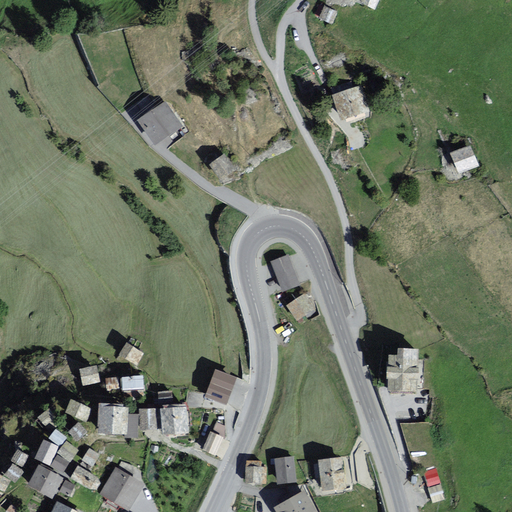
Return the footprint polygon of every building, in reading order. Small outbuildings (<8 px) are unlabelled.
[(378,0),(354,0),(353,2),(372,12),(378,0)] [(331,15),(320,8),(313,18),(324,25),(331,15)] [(365,109),(358,87),(335,95),(342,116),(365,109)] [(181,129),(165,108),(136,129),(152,150),(181,129)] [(469,146),(452,153),(459,171),(476,165),(469,146)] [(223,167),(226,172),(234,166),(226,155),(212,165),(217,171),(223,167)] [(286,258),(270,265),(281,291),(297,285),(286,258)] [(312,310),(303,294),(289,302),(299,318),(312,310)] [(142,356),(127,347),(120,358),(136,368),(142,356)] [(412,391),(414,352),(389,351),(386,389),(412,391)] [(91,369),(78,371),(80,385),(94,383),(91,369)] [(234,380),(217,373),(208,393),(225,401),(234,380)] [(139,378),(120,379),(121,390),(140,388),(139,378)] [(115,380),(102,381),(103,393),(116,392),(115,380)] [(91,409),(72,401),(67,412),(87,420),(91,409)] [(125,434),(126,408),(99,407),(99,434),(125,434)] [(184,408),(164,409),(165,434),(186,433),(184,408)] [(57,422),(49,410),(39,416),(48,429),(57,422)] [(156,410),(142,410),(143,429),(156,429),(156,410)] [(224,430),(227,423),(217,419),(214,426),(224,430)] [(84,432),(79,425),(70,432),(76,439),(84,432)] [(64,436),(57,431),(51,438),(58,444),(64,436)] [(220,439),(209,435),(202,450),(213,455),(220,439)] [(14,447),(25,452),(29,443),(18,438),(14,447)] [(56,447),(44,442),(37,459),(49,464),(56,447)] [(66,443),(60,453),(72,459),(77,450),(66,443)] [(98,455),(90,450),(83,461),(91,466),(98,455)] [(27,456),(18,451),(13,459),(21,465),(27,456)] [(59,457),(53,467),(63,472),(68,463),(59,457)] [(295,481),(293,458),(275,460),(277,483),(295,481)] [(342,459),(317,461),(320,489),(344,486),(342,459)] [(110,468),(99,464),(96,473),(106,477),(110,468)] [(23,472),(13,465),(6,475),(16,482),(23,472)] [(267,466),(245,467),(246,484),(267,484),(267,466)] [(99,479),(78,467),(72,478),(93,490),(99,479)] [(61,478),(40,468),(31,485),(52,495),(61,478)] [(144,485),(116,470),(102,494),(130,510),(144,485)] [(441,493),(436,474),(424,477),(429,496),(441,493)] [(9,479),(0,476),(0,488),(4,490),(9,479)] [(73,486),(66,483),(62,490),(68,494),(73,486)] [(311,511),(301,492),(271,508),(273,511),(311,511)]
